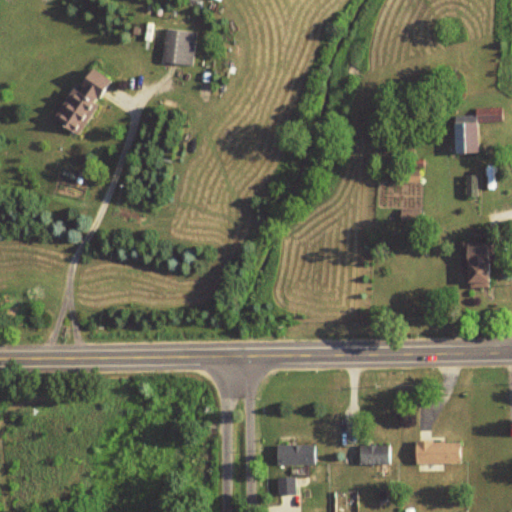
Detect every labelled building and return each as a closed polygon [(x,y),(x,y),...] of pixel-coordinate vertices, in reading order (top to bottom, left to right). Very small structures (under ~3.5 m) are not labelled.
[(196,33),(167,29),(162,62),(192,66),(196,33)] [(115,82),(94,69),(80,91),(75,89),(56,120),(81,135),(115,82)] [(457,123),(457,155),(481,154),(480,123),(501,123),(501,108),(475,108),(475,123),(457,123)] [(86,170),(55,170),(55,194),(67,194),(67,186),(77,186),(77,187),(86,187),(86,170)] [(404,182),(420,183),(420,171),(404,171),(404,182)] [(402,222),(421,222),(421,210),(402,210),(402,222)] [(463,268),(469,268),(470,288),(493,288),(493,263),(500,263),(500,242),(462,242),(463,268)] [(460,442),(415,442),(415,464),(460,464),(460,442)] [(278,465),(316,465),(316,445),(278,445),(278,465)] [(389,445),(359,445),(359,464),(389,464),(389,445)] [(280,493),(296,493),(296,477),(280,477),(280,493)]
